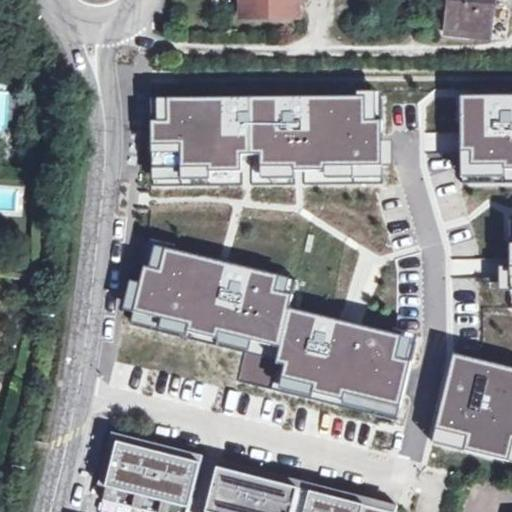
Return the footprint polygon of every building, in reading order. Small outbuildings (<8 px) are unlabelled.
[(243,0),(244,18),(299,18),(299,0),(243,0)] [(495,0),(450,0),(447,34),(490,40),(495,0)] [(189,511),(204,456),(113,434),(101,486),(108,488),(104,502),(144,511),(189,511)] [(294,511),(302,481),(222,460),(208,511),(294,511)] [(396,511),(398,505),(315,485),(307,511),(396,511)]
